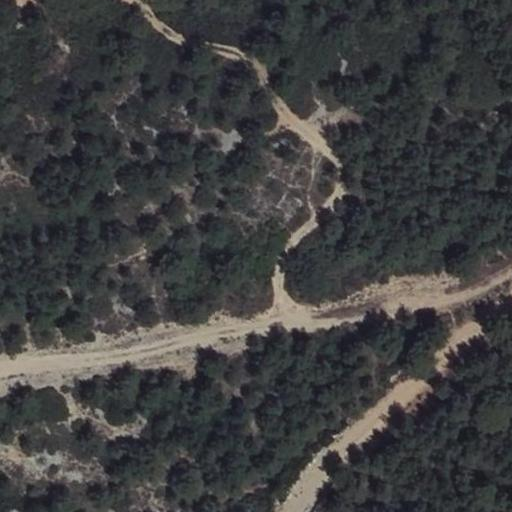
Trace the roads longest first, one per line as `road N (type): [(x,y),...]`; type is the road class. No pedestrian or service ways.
road 1 (track): [(0,363),(113,358),(511,276)]
road 2 (track): [(290,325),(281,260),(331,210),(347,166),(288,124),(258,63),(197,44),(137,0)]
road 3 (track): [(296,511),(323,467),(511,308)]
